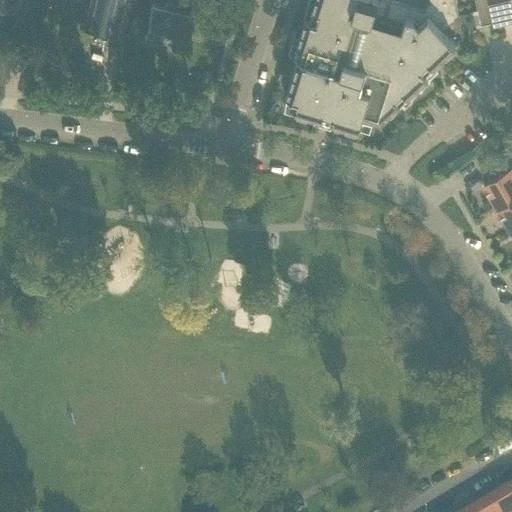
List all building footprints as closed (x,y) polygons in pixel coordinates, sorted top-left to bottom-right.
[(57,0),(66,2),(66,0),(89,0),(84,21),(83,21),(83,23),(112,29),(119,1),(119,0),(57,0)] [(202,1),(197,0),(178,0),(177,4),(165,2),(163,8),(151,5),(143,37),(146,37),(147,33),(169,38),(167,43),(181,46),(188,20),(195,21),(198,19),(202,1)] [(459,14),(455,0),(428,0),(429,1),(421,9),(393,0),(314,0),(310,17),(306,16),(294,54),(298,55),(288,90),(299,93),(296,105),(359,124),(363,113),(381,118),(429,74),(426,71),(456,44),(443,30),(459,14)] [(511,0),(475,0),(481,23),(493,20),(494,22),(511,17),(511,0)] [(511,141),(481,160),(491,177),(485,181),(484,179),(483,180),(499,206),(511,198),(511,141)] [(511,198),(499,206),(511,229),(511,198)] [(511,511),(511,494),(492,506),(495,511),(511,511)]
